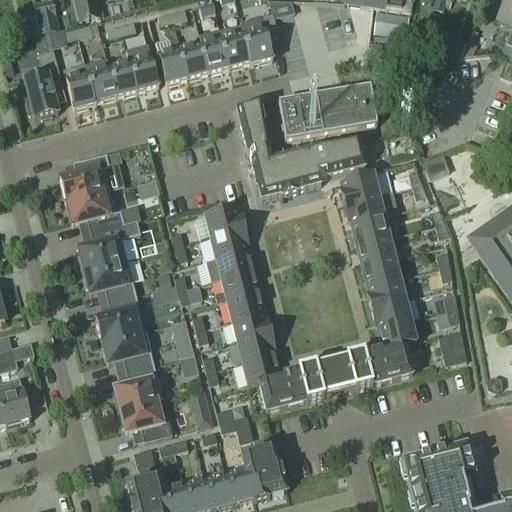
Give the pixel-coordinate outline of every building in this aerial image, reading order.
[(91,0),(71,0),(78,28),(97,24),(91,0)] [(232,0),(218,0),(221,9),(234,6),(232,0)] [(346,0),(345,10),(409,18),(411,0),(346,0)] [(435,0),(431,12),(441,15),(445,0),(435,0)] [(511,0),(504,0),(495,23),(498,24),(511,30),(511,28),(511,0)] [(50,7),(32,11),(35,26),(53,23),(50,7)] [(212,8),(198,12),(201,22),(214,18),(212,8)] [(186,25),(184,16),(169,20),(172,29),(186,25)] [(407,21),(375,16),(372,38),(404,42),(407,21)] [(357,19),(350,19),(348,46),(356,46),(357,19)] [(33,20),(1,26),(5,46),(36,40),(33,20)] [(172,29),(169,20),(157,23),(159,32),(172,29)] [(262,31),(241,37),(249,70),(249,71),(272,66),(267,47),(278,44),(271,20),(260,23),(262,31)] [(133,29),(119,32),(121,42),(135,39),(133,29)] [(219,36),(220,42),(228,75),(249,70),(241,37),(240,31),(219,36)] [(91,42),(88,32),(74,36),(77,45),(91,42)] [(121,42),(119,32),(106,36),(108,46),(121,42)] [(428,57),(439,60),(440,57),(444,43),(446,38),(435,35),(428,57)] [(77,45),(74,36),(61,39),(64,49),(77,45)] [(469,62),(474,51),(470,50),(475,38),(470,36),(459,63),(460,63),(469,62)] [(220,42),(199,47),(207,80),(228,75),(220,42)] [(199,47),(178,53),(186,86),(207,80),(199,47)] [(186,86),(178,53),(157,58),(165,91),(186,86)] [(149,60),(128,66),(136,99),(157,93),(149,60)] [(128,66),(107,71),(115,104),(136,99),(128,66)] [(511,70),(504,67),(498,84),(511,89),(511,70)] [(57,119),(48,84),(58,82),(55,68),(40,72),(43,82),(23,87),(27,103),(23,104),(28,121),(32,120),(33,125),(39,124),(40,126),(51,123),(50,121),(57,119)] [(95,109),(86,76),(84,71),(62,76),(73,117),(95,111),(95,109)] [(107,71),(86,76),(95,109),(115,104),(107,71)] [(369,92),(277,108),(284,147),(376,131),(369,92)] [(251,111),(235,115),(246,160),(248,160),(250,167),(250,168),(252,176),(251,176),(255,193),(256,193),(260,206),(280,201),(280,202),(297,198),(297,197),(306,194),(320,191),(318,184),(326,182),(326,183),(364,173),(357,147),(286,159),(274,161),(270,161),(268,150),(260,108),(260,109),(251,111)] [(64,210),(66,209),(108,198),(102,176),(108,174),(105,161),(71,169),(75,182),(58,186),(64,210)] [(441,162),(421,171),(428,186),(447,178),(441,162)] [(420,190),(415,178),(407,180),(410,192),(420,190)] [(339,193),(343,210),(377,201),(372,180),(339,188),(340,192),(339,193)] [(146,181),(127,184),(130,201),(149,198),(146,181)] [(426,203),(420,190),(410,192),(414,206),(426,203)] [(114,219),(108,198),(66,209),(71,231),(86,228),(90,241),(123,232),(138,228),(134,214),(114,219)] [(349,228),(350,231),(383,222),(377,201),(343,210),(348,228),(349,228)] [(203,223),(209,244),(243,235),(238,218),(237,219),(236,215),(203,223)] [(438,216),(430,218),(434,233),(445,230),(438,216)] [(188,240),(197,237),(192,219),(183,222),(188,240)] [(511,219),(470,248),(511,308),(511,320),(508,323),(511,329),(511,219)] [(350,231),(355,252),(388,243),(383,222),(350,231)] [(449,241),(445,230),(434,233),(437,245),(449,241)] [(77,263),(81,279),(126,268),(120,246),(126,244),(123,232),(90,241),(92,251),(77,255),(79,262),(77,263)] [(209,244),(214,265),(247,257),(246,254),(247,254),(243,235),(209,244)] [(179,240),(169,242),(173,256),(183,253),(179,240)] [(355,252),(360,273),(393,264),(388,243),(355,252)] [(154,250),(156,259),(166,257),(164,248),(154,250)] [(186,267),(183,253),(173,256),(176,269),(186,267)] [(214,265),(219,286),(252,278),(247,257),(214,265)] [(446,259),(434,262),(437,274),(448,272),(446,259)] [(360,273),(366,294),(399,285),(393,264),(360,273)] [(104,297),(107,310),(135,302),(126,268),(81,279),(85,294),(87,294),(89,301),(104,297)] [(451,287),(448,272),(437,274),(441,289),(451,287)] [(219,286),(225,308),(258,299),(252,278),(219,286)] [(166,280),(155,283),(158,294),(169,291),(166,280)] [(186,296),(183,282),(173,285),(177,299),(186,296)] [(365,297),(370,315),(404,307),(399,285),(366,294),(367,297),(365,297)] [(190,310),(186,296),(177,299),(180,312),(190,310)] [(225,308),(230,329),(263,320),(258,299),(225,308)] [(100,349),(101,349),(144,338),(135,302),(107,310),(110,321),(94,325),(100,349)] [(456,315),(453,302),(442,304),(445,318),(456,315)] [(376,332),(377,336),(409,328),(404,307),(370,315),(374,333),(376,332)] [(458,328),(456,315),(445,318),(449,331),(458,328)] [(230,329),(236,350),(270,341),(265,323),(264,323),(263,320),(230,329)] [(200,322),(190,324),(193,336),(203,334),(200,322)] [(192,359),(184,326),(170,329),(178,362),(192,359)] [(377,336),(382,356),(403,352),(415,349),(409,328),(377,336)] [(207,349),(203,334),(193,336),(197,351),(207,349)] [(465,367),(460,337),(436,343),(444,372),(465,367)] [(122,367),(125,377),(152,370),(144,338),(101,349),(107,371),(122,367)] [(236,350),(241,371),(274,363),(273,359),(274,358),(270,341),(236,350)] [(7,343),(0,344),(0,357),(10,355),(7,343)] [(403,352),(382,356),(363,361),(363,359),(346,364),(346,365),(341,366),(342,367),(346,366),(353,394),(349,395),(349,397),(354,396),(354,397),(371,392),(371,391),(411,381),(403,352)] [(10,355),(0,357),(0,378),(15,374),(10,355)] [(197,378),(192,359),(178,362),(183,381),(197,378)] [(211,363),(201,365),(205,380),(215,377),(211,363)] [(246,392),(258,389),(279,382),(274,363),(241,371),(246,392)] [(113,402),(117,418),(162,407),(152,370),(125,377),(128,391),(113,395),(115,402),(113,402)] [(279,382),(258,389),(265,418),(305,408),(306,409),(323,405),(323,404),(327,402),(327,401),(322,402),(315,374),(320,373),(319,372),(315,373),(314,372),(297,376),(297,378),(279,382)] [(218,390),(215,377),(205,380),(208,392),(218,390)] [(491,382),(484,387),(486,395),(493,399),(500,394),(499,385),(491,382)] [(18,386),(0,391),(0,417),(4,433),(29,426),(18,386)] [(202,397),(188,401),(196,435),(211,431),(202,397)] [(162,407),(117,418),(121,434),(123,433),(125,441),(140,437),(143,449),(171,442),(162,407)] [(232,426),(230,415),(215,419),(217,429),(232,426)] [(246,422),(232,426),(235,436),(238,451),(252,448),(246,422)] [(235,436),(232,426),(217,429),(220,440),(235,436)] [(214,439),(200,442),(203,453),(216,449),(214,439)] [(189,464),(184,446),(171,450),(176,467),(189,464)] [(176,467),(171,450),(157,453),(162,471),(176,467)] [(240,459),(243,473),(252,506),(252,508),(256,507),(255,505),(253,506),(253,504),(252,504),(251,499),(264,495),(265,500),(264,501),(265,504),(269,504),(268,502),(286,498),(278,466),(276,466),(272,451),(240,459)] [(479,510),(472,483),(464,452),(403,468),(413,511),(511,511),(511,501),(498,505),(479,510)] [(151,455),(133,459),(138,479),(156,475),(151,455)] [(243,473),(223,479),(231,511),(252,506),(243,473)] [(223,479),(202,484),(209,511),(229,511),(231,511),(223,479)] [(165,511),(161,494),(158,480),(125,489),(129,504),(128,504),(129,511),(165,511)] [(209,511),(202,484),(182,489),(187,511),(209,511)] [(187,511),(182,489),(161,494),(165,511),(187,511)]
